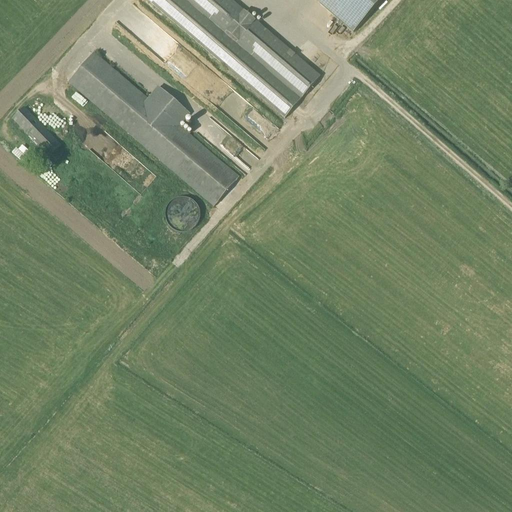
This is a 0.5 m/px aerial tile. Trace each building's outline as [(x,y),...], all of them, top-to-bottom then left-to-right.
[(146,0),(285,119),(320,78),(229,0),(146,0)] [(314,0),(353,34),(382,0),(314,0)] [(148,100),(93,54),(68,83),(214,208),(239,178),(179,127),(190,114),(159,88),(148,100)] [(49,158),(61,146),(24,108),(12,120),(49,158)] [(21,160),(29,151),(21,144),(13,153),(21,160)] [(175,200),(176,214),(176,225),(189,225),(188,222),(194,222),(194,215),(194,200),(175,200)]
